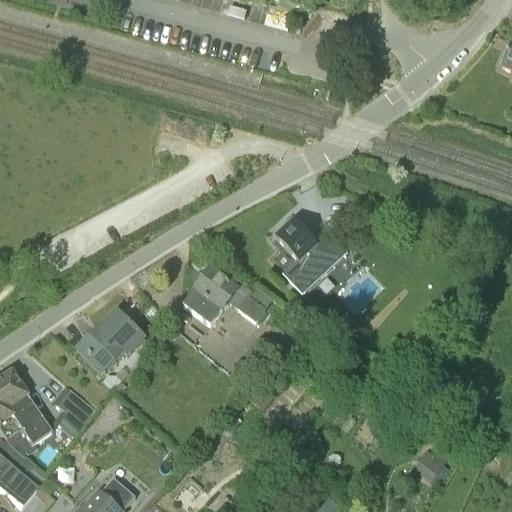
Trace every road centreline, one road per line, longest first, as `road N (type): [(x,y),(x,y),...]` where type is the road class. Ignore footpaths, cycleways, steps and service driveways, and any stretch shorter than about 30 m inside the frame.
road 1 (unclassified): [(0,353),(345,139),(434,71),(497,0)]
road 2 (track): [(298,169),(282,153),(242,145),(13,264)]
